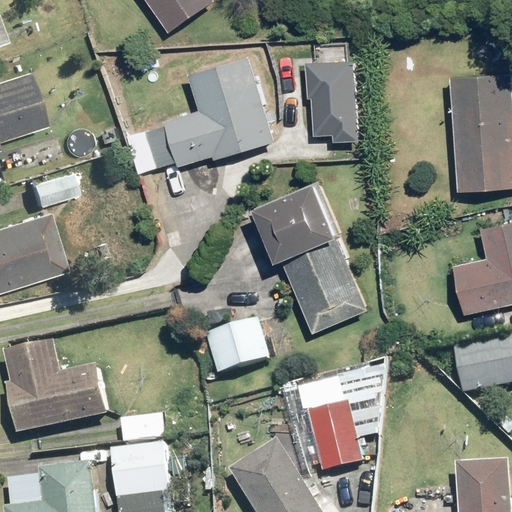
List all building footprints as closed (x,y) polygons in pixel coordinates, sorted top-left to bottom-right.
[(144,0),(167,32),(212,0),(144,0)] [(310,65),(312,96),(316,96),(319,135),(337,134),(338,141),(362,139),(357,62),(310,65)] [(150,137),(163,177),(239,153),(238,151),(270,141),(248,65),(186,83),(198,122),(150,137)] [(511,80),(455,81),(457,195),(511,194),(511,80)] [(0,92),(0,144),(37,132),(21,85),(0,92)] [(29,187),(35,205),(68,194),(62,176),(29,187)] [(275,265),(281,263),(311,338),(363,318),(325,220),(320,222),(307,190),(253,211),(275,265)] [(0,233),(0,292),(57,275),(41,221),(0,233)] [(442,277),(454,322),(511,306),(511,222),(479,230),(488,266),(442,277)] [(204,346),(216,378),(268,359),(257,327),(204,346)] [(451,347),(462,395),(511,384),(511,360),(506,335),(451,347)] [(2,356),(20,438),(105,421),(95,370),(62,376),(55,345),(2,356)] [(316,461),(319,475),(360,465),(356,447),(373,443),(358,378),(285,395),(301,464),(316,461)] [(172,414),(131,418),(133,440),(174,437),(172,414)] [(313,511),(273,447),(234,472),(259,511),(313,511)] [(113,453),(117,496),(163,492),(159,449),(113,453)] [(510,511),(508,464),(455,467),(458,511),(510,511)] [(94,500),(90,467),(41,473),(45,507),(7,511),(6,511),(96,511),(94,500)]
